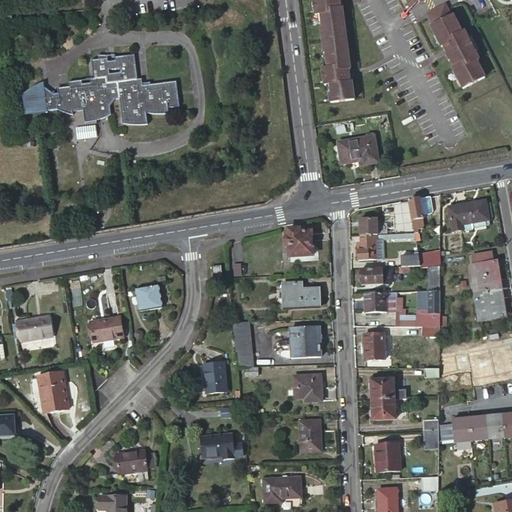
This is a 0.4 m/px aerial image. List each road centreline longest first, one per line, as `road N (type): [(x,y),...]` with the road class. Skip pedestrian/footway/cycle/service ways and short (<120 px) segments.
road 1 (residential): [(46,511),(71,452),(179,343),(195,294),(192,227)]
road 2 (residential): [(338,202),(353,511)]
road 3 (residential): [(312,206),(286,0)]
road 4 (unclassified): [(192,227),(0,260)]
road 5 (unclassified): [(499,174),(338,202)]
road 6 (unclassified): [(312,206),(192,227)]
